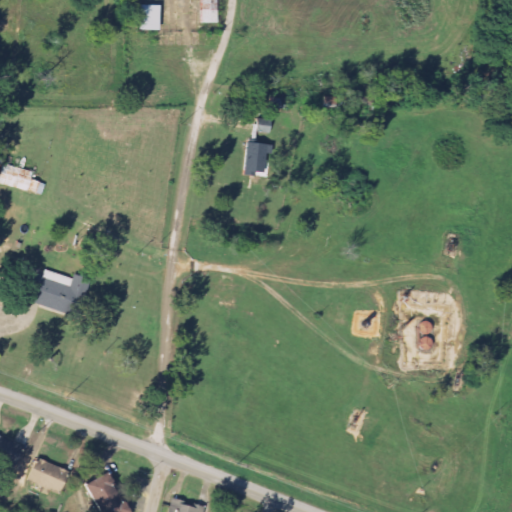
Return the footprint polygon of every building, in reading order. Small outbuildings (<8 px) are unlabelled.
[(216,23),(215,0),(199,0),(200,24),(216,23)] [(156,31),(156,6),(138,5),(137,31),(156,31)] [(262,176),(263,154),(270,154),(270,145),(244,145),(243,175),(262,176)] [(2,165),(4,158),(0,156),(0,184),(26,191),(31,171),(2,165)] [(27,192),(41,195),(44,184),(29,181),(27,192)] [(63,314),(73,280),(43,270),(40,278),(34,277),(26,303),(63,314)] [(429,351),(429,339),(421,339),(420,350),(429,351)] [(0,463),(12,468),(20,445),(0,438),(0,463)] [(66,472),(34,458),(25,481),(56,494),(66,472)] [(95,511),(125,511),(121,502),(117,504),(103,475),(82,485),(95,511)] [(165,511),(200,511),(202,507),(169,500),(165,511)]
